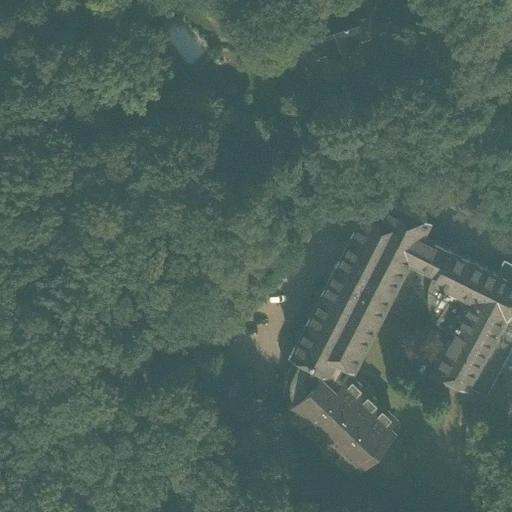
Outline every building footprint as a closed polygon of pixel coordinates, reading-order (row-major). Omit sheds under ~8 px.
[(202,0),(217,18),(238,0),(202,0)] [(321,54),(367,38),(364,31),(369,29),(364,16),(358,18),(351,0),(337,0),(300,13),(313,50),(319,48),(321,54)] [(150,54),(154,59),(165,50),(161,45),(150,54)] [(402,86),(370,74),(359,102),(391,114),(402,86)] [(384,214),(366,204),(292,350),(297,352),(287,372),(286,376),(285,379),(284,383),(285,386),(285,389),(286,393),(288,396),(290,399),(292,401),(287,406),(347,464),(354,457),(361,463),(391,431),(385,425),(393,417),(348,374),(342,379),(336,373),(343,359),(345,360),(346,359),(352,363),(382,305),(423,327),(425,325),(426,326),(421,330),(430,339),(437,345),(444,348),(434,365),(466,383),(479,359),(494,368),(511,334),(511,265),(510,264),(504,276),(419,233),(427,218),(391,199),(384,214)] [(473,469),(474,494),(494,493),(493,469),(473,469)]
